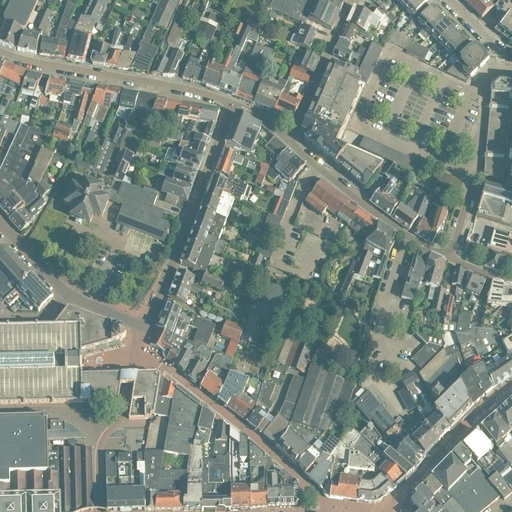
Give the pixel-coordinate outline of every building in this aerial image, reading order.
[(39,0),(11,0),(4,18),(26,28),(39,0)] [(76,6),(79,0),(68,0),(68,3),(59,26),(66,28),(69,21),(76,6)] [(108,2),(103,0),(92,0),(91,4),(84,17),(95,22),(98,24),(108,2)] [(168,31),(181,0),(160,0),(160,3),(156,11),(150,23),(168,31)] [(228,0),(209,0),(199,24),(216,31),(228,0)] [(331,31),(339,12),(325,5),(313,0),(273,0),(270,9),(306,25),(308,20),(331,31)] [(344,0),(313,0),(325,5),(339,12),(344,0)] [(406,10),(416,0),(402,0),(399,4),(406,10)] [(416,0),(406,10),(413,18),(428,2),(426,0),(416,0)] [(474,10),(483,0),(469,0),(466,3),(474,10)] [(493,7),(486,0),(483,0),(474,10),(482,18),(493,7)] [(424,29),(441,12),(441,11),(436,10),(433,6),(417,22),(424,29)] [(380,22),(384,16),(381,13),(379,11),(378,9),(376,12),(375,14),(373,16),(354,7),(350,15),(346,24),(357,30),(360,31),(362,32),(365,34),(367,30),(369,27),(377,30),(376,31),(377,31),(381,24),(379,23),(379,21),(380,22)] [(36,55),(38,45),(40,37),(40,38),(52,13),(44,10),(35,30),(34,29),(33,33),(31,33),(30,35),(24,33),(21,41),(17,51),(36,55)] [(268,17),(276,21),(279,15),(270,11),(268,17)] [(136,12),(133,17),(142,21),(144,15),(136,12)] [(431,36),(446,20),(443,17),(443,12),(441,12),(424,29),(431,36)] [(511,15),(508,12),(494,31),(511,44),(511,15)] [(174,51),(174,50),(176,46),(188,18),(179,14),(167,42),(169,47),(163,60),(159,58),(152,75),(163,77),(174,51)] [(85,61),(87,52),(95,22),(84,17),(82,16),(77,25),(74,31),(73,34),(66,60),(82,63),(85,61)] [(22,30),(26,28),(4,18),(0,17),(0,45),(15,51),(22,30)] [(115,47),(122,30),(126,23),(116,20),(113,28),(109,47),(112,48),(113,48),(115,47)] [(438,43),(455,26),(455,24),(450,24),(446,20),(431,36),(438,43)] [(64,60),(66,50),(67,43),(68,44),(71,33),(73,34),(74,31),(77,25),(69,21),(66,28),(68,29),(62,42),(59,42),(56,59),(64,60)] [(211,43),(216,31),(199,24),(194,36),(206,41),(211,43)] [(240,39),(245,28),(236,24),(231,35),(240,39)] [(353,38),(357,30),(346,24),(339,39),(340,39),(336,46),(347,51),(353,38)] [(309,51),(317,33),(301,25),(296,36),(294,35),(291,43),(296,45),(300,47),(309,51)] [(68,29),(66,28),(59,26),(55,41),(42,39),(41,46),(39,56),(56,59),(59,42),(62,42),(68,29)] [(445,49),(460,34),(456,31),(456,26),(455,26),(438,43),(445,49)] [(235,97),(241,79),(239,78),(242,71),(234,68),(237,60),(244,45),(247,38),(250,30),(245,28),(240,39),(231,58),(225,73),(224,72),(222,77),(221,79),(223,80),(219,90),(219,91),(235,97)] [(152,37),(154,33),(147,30),(139,49),(136,56),(131,71),(148,74),(157,52),(151,49),(155,38),(152,37)] [(398,33),(395,31),(394,31),(392,30),(387,41),(392,44),(398,33)] [(362,32),(360,36),(372,41),(373,37),(365,34),(362,32)] [(398,46),(403,35),(399,33),(398,33),(392,44),(398,46)] [(451,56),(468,39),(468,38),(464,38),(460,34),(445,49),(451,56)] [(403,49),(408,38),(403,35),(398,46),(403,49)] [(131,71),(136,56),(129,55),(130,49),(132,38),(129,37),(126,48),(123,53),(116,69),(131,71)] [(408,51),(413,43),(414,40),(408,38),(403,49),(408,51)] [(458,62),(473,47),(470,44),(470,39),(468,39),(451,56),(458,62)] [(413,57),(418,45),(413,43),(408,51),(407,54),(413,57)] [(380,57),(383,49),(372,44),(369,51),(368,51),(380,57)] [(105,67),(111,51),(112,48),(109,47),(95,45),(91,62),(93,65),(105,67)] [(253,104),(263,81),(274,53),(256,45),(251,57),(250,56),(241,79),(235,97),(253,104)] [(418,59),(423,48),(418,45),(413,57),(418,59)] [(363,58),(347,51),(336,46),(332,56),(348,63),(351,58),(358,61),(357,63),(360,65),(363,58)] [(474,46),(473,47),(458,62),(446,74),(466,83),(489,60),(474,46)] [(194,82),(201,55),(202,51),(203,49),(198,47),(197,50),(193,49),(190,60),(186,70),(185,69),(182,79),(194,82)] [(365,58),(366,57),(368,51),(369,51),(360,47),(357,54),(365,58)] [(429,51),(423,48),(418,59),(424,62),(429,51)] [(288,63),(294,65),(299,53),(293,50),(288,63)] [(116,69),(123,53),(111,51),(105,67),(116,69)] [(183,55),(174,51),(163,77),(170,78),(174,76),(176,77),(178,73),(179,70),(177,69),(183,55)] [(202,85),(208,65),(204,64),(206,58),(208,53),(202,51),(201,55),(194,82),(202,85)] [(377,62),(380,57),(368,51),(366,57),(377,62)] [(320,61),(318,60),(300,52),(297,59),(302,61),(299,69),(313,75),(320,61)] [(225,73),(231,58),(227,57),(222,67),(223,68),(222,69),(208,64),(208,65),(202,85),(219,91),(219,90),(223,80),(221,79),(222,77),(224,72),(225,73)] [(374,68),(377,62),(366,57),(365,58),(363,62),(374,68)] [(347,130),(367,84),(356,79),(358,74),(332,62),(301,132),(306,134),(304,140),(364,188),(382,166),(341,148),(339,147),(340,144),(341,145),(341,144),(340,143),(347,130)] [(372,73),(374,68),(363,62),(361,68),(372,73)] [(9,82),(15,68),(5,64),(0,76),(0,83),(2,84),(4,79),(9,82)] [(313,75),(299,69),(294,67),(290,76),(299,80),(308,85),(313,75)] [(20,87),(26,73),(15,68),(9,82),(8,85),(14,88),(15,85),(20,87)] [(369,78),(372,73),(361,68),(358,73),(369,78)] [(367,84),(369,78),(358,73),(358,74),(356,79),(367,84)] [(38,86),(42,77),(28,74),(24,83),(21,92),(35,95),(38,87),(38,86)] [(65,99),(69,83),(50,78),(44,94),(61,98),(60,103),(64,104),(65,99)] [(274,112),(281,96),(284,89),(287,83),(280,80),(277,87),(270,84),(263,81),(253,104),(268,110),(273,112),(274,112)] [(2,84),(0,83),(0,93),(11,98),(14,89),(2,84)] [(78,108),(84,86),(69,83),(65,99),(64,104),(78,108)] [(291,84),(287,83),(284,89),(281,96),(274,112),(293,120),(302,98),(294,94),(291,100),(287,98),(292,85),(291,84)] [(488,177),(506,182),(511,184),(511,84),(502,84),(491,93),(484,177),(488,177)] [(88,102),(92,103),(93,100),(94,100),(98,88),(84,86),(78,108),(74,123),(73,125),(72,130),(71,132),(76,134),(80,123),(81,124),(82,124),(88,102)] [(43,89),(38,87),(35,95),(30,108),(36,110),(38,105),(40,98),(43,89)] [(104,102),(107,90),(98,88),(94,100),(93,100),(92,103),(83,125),(89,127),(97,107),(101,108),(104,102)] [(118,102),(121,92),(107,90),(104,102),(101,108),(99,113),(98,113),(95,121),(97,122),(102,124),(111,104),(117,106),(118,102)] [(16,96),(15,95),(10,105),(15,107),(20,93),(18,92),(16,96)] [(138,96),(123,93),(119,110),(116,117),(125,121),(124,123),(127,124),(128,122),(129,122),(131,118),(132,116),(133,113),(138,96)] [(157,99),(138,96),(133,113),(132,116),(131,118),(129,122),(128,122),(127,124),(124,123),(122,128),(119,126),(113,142),(107,157),(116,161),(119,153),(123,143),(140,146),(159,150),(161,139),(157,138),(151,137),(144,136),(151,119),(157,99)] [(40,98),(38,105),(44,106),(47,100),(40,98)] [(4,99),(0,107),(6,110),(9,101),(4,99)] [(162,121),(168,101),(157,99),(151,119),(162,121)] [(177,119),(181,104),(168,101),(162,121),(159,131),(166,132),(169,123),(174,124),(175,119),(177,119)] [(187,121),(192,106),(181,104),(177,119),(173,135),(171,141),(179,142),(182,135),(179,134),(182,120),(187,121)] [(198,123),(203,108),(192,106),(187,121),(191,121),(186,133),(187,133),(183,142),(187,143),(189,138),(191,135),(196,122),(198,123)] [(219,111),(203,108),(198,123),(203,124),(203,126),(207,127),(206,129),(206,131),(212,134),(215,126),(219,111)] [(61,113),(57,124),(63,126),(67,115),(61,113)] [(237,114),(232,126),(258,135),(261,126),(237,114)] [(0,129),(6,131),(10,121),(11,118),(4,115),(0,123),(0,129)] [(50,163),(54,156),(61,141),(56,139),(52,147),(51,146),(48,153),(46,152),(47,149),(44,147),(49,136),(28,128),(10,121),(6,131),(16,136),(0,170),(0,209),(9,220),(25,206),(27,208),(38,198),(36,195),(38,194),(36,191),(41,181),(50,163)] [(67,144),(71,132),(72,130),(63,126),(57,124),(53,138),(56,139),(61,141),(67,144)] [(254,146),(258,135),(232,126),(225,145),(234,148),(248,153),(246,158),(256,162),(251,154),(254,146)] [(207,147),(212,134),(206,131),(205,134),(202,133),(201,138),(196,136),(194,140),(189,138),(187,143),(193,143),(194,142),(207,147)] [(91,144),(95,134),(90,132),(89,133),(86,142),(91,144)] [(171,141),(173,135),(159,132),(157,138),(161,139),(165,140),(171,141)] [(279,156),(286,148),(274,137),(267,145),(264,148),(271,154),(271,164),(277,158),(279,156)] [(364,151),(369,140),(364,137),(359,149),(364,151)] [(76,166),(109,179),(116,161),(107,157),(113,142),(106,139),(94,168),(78,161),(76,166)] [(370,154),(375,142),(369,140),(364,151),(370,154)] [(189,153),(203,159),(207,147),(194,142),(193,143),(187,143),(183,142),(181,142),(178,150),(174,148),(172,152),(173,152),(182,155),(183,152),(189,154),(189,153)] [(375,156),(380,145),(375,142),(370,154),(375,156)] [(123,143),(119,153),(133,156),(133,157),(136,158),(140,146),(123,143)] [(236,155),(232,153),(234,148),(225,145),(223,150),(220,158),(226,160),(225,162),(232,165),(233,164),(240,167),(241,166),(244,168),(247,162),(235,157),(236,155)] [(381,159),(386,147),(380,145),(375,156),(381,159)] [(386,161),(391,150),(386,147),(381,159),(386,161)] [(280,175),(296,158),(287,150),(280,157),(276,161),(279,164),(274,169),(272,167),(268,177),(277,185),(278,179),(277,178),(280,175)] [(392,164),(397,152),(391,150),(386,161),(390,163),(392,164)] [(173,152),(169,164),(188,171),(197,175),(203,159),(189,153),(189,154),(183,152),(182,155),(173,152)] [(397,166),(402,155),(397,152),(392,164),(397,166)] [(116,161),(109,179),(122,184),(133,157),(133,156),(119,153),(116,161)] [(402,169),(408,157),(402,155),(397,166),(402,169)] [(54,156),(50,163),(54,165),(59,163),(61,159),(54,156)] [(408,171),(413,160),(408,157),(402,169),(408,171)] [(69,158),(67,163),(76,166),(78,161),(69,158)] [(229,173),(232,165),(225,162),(226,160),(220,158),(215,173),(224,176),(228,178),(234,180),(235,176),(229,173)] [(293,180),(305,166),(296,158),(280,175),(277,178),(278,179),(281,181),(283,179),(289,184),(282,199),(289,202),(296,185),(297,183),(293,180)] [(413,174),(419,162),(413,160),(408,171),(413,174)] [(419,180),(425,166),(419,162),(413,174),(412,177),(419,180)] [(389,178),(397,166),(392,164),(390,163),(382,174),(389,178)] [(257,174),(259,174),(265,177),(269,167),(261,164),(257,174)] [(164,175),(163,178),(166,179),(192,188),(197,175),(188,171),(187,172),(168,165),(164,175)] [(442,187),(447,175),(441,173),(436,184),(442,187)] [(261,186),(265,177),(259,174),(255,184),(261,186)] [(232,183),(224,179),(215,175),(213,178),(205,199),(218,204),(222,195),(234,200),(233,200),(240,203),(241,199),(246,201),(251,189),(238,185),(237,187),(231,185),(232,183)] [(447,189),(453,178),(447,175),(442,187),(447,189)] [(101,219),(105,210),(109,199),(112,191),(104,187),(84,179),(84,180),(76,176),(72,185),(72,184),(64,205),(73,208),(69,216),(77,219),(76,222),(81,225),(82,221),(90,224),(93,216),(101,219)] [(394,188),(395,187),(394,187),(398,181),(392,177),(389,182),(386,180),(370,202),(380,210),(395,189),(394,188)] [(463,183),(453,178),(447,189),(458,194),(463,183)] [(187,202),(192,188),(166,179),(159,200),(166,203),(175,206),(178,199),(187,202)] [(42,199),(50,191),(41,181),(36,191),(38,194),(36,195),(38,198),(27,208),(25,206),(9,220),(21,233),(28,226),(32,223),(30,222),(33,219),(34,220),(32,218),(39,212),(38,210),(46,203),(42,199)] [(338,217),(349,202),(332,189),(322,181),(305,203),(322,216),(324,214),(327,210),(338,217)] [(511,227),(511,184),(506,182),(503,190),(485,185),(485,186),(482,197),(480,197),(480,198),(481,198),(479,207),(478,207),(477,209),(478,209),(476,217),(511,227)] [(119,194),(112,191),(109,199),(123,205),(116,224),(117,225),(115,231),(119,232),(119,233),(123,235),(123,234),(127,236),(130,230),(164,243),(171,225),(160,221),(164,211),(172,214),(154,207),(158,197),(149,194),(143,191),(123,184),(119,194)] [(266,193),(274,196),(276,190),(269,187),(266,193)] [(390,217),(399,203),(401,204),(403,195),(399,192),(395,189),(380,210),(390,217)] [(226,221),(233,200),(234,200),(222,195),(218,204),(205,199),(200,211),(226,221)] [(426,207),(427,206),(429,200),(421,196),(420,199),(415,197),(414,199),(413,201),(410,203),(408,205),(406,208),(406,209),(401,205),(391,218),(409,231),(418,218),(421,220),(426,207)] [(282,220),(289,202),(282,199),(278,197),(271,215),(273,216),(282,220)] [(377,222),(360,210),(349,202),(338,217),(349,225),(348,227),(367,241),(377,224),(377,222)] [(423,240),(432,224),(427,222),(432,211),(426,207),(421,220),(414,234),(423,240)] [(218,241),(219,240),(226,221),(200,211),(193,231),(218,241)] [(439,229),(442,231),(447,214),(436,211),(432,224),(423,240),(432,245),(439,229)] [(270,215),(266,225),(279,229),(282,221),(282,220),(273,216),(271,215),(270,215)] [(382,253),(372,279),(382,281),(388,256),(391,250),(394,244),(391,242),(395,235),(377,224),(367,241),(365,244),(366,246),(359,264),(354,276),(363,279),(375,249),(382,253)] [(218,241),(193,231),(189,243),(214,253),(222,256),(226,243),(219,240),(218,241)] [(511,235),(503,233),(500,242),(479,234),(479,235),(469,231),(465,242),(491,251),(511,256),(511,235)] [(273,237),(268,236),(265,245),(270,247),(273,237)] [(0,303),(2,304),(5,302),(31,276),(0,241),(0,303)] [(214,253),(189,243),(181,265),(206,274),(214,253)] [(273,251),(264,248),(261,256),(270,260),(273,251)] [(422,284),(431,255),(417,249),(407,280),(422,284)] [(511,262),(511,256),(491,251),(484,267),(499,273),(504,261),(511,262)] [(438,290),(446,262),(431,255),(422,284),(438,290)] [(270,286),(276,269),(275,269),(267,266),(240,342),(256,347),(261,333),(272,336),(289,287),(279,283),(277,289),(270,286)] [(261,278),(264,270),(253,267),(250,274),(253,275),(251,281),(248,280),(246,288),(257,292),(259,284),(257,283),(259,277),(261,278)] [(463,295),(466,282),(467,272),(456,267),(452,286),(457,287),(455,296),(459,297),(459,301),(461,301),(462,295),(463,295)] [(194,277),(187,275),(178,271),(173,284),(190,290),(189,291),(203,297),(204,295),(202,294),(202,293),(204,293),(205,291),(192,285),(194,277)] [(225,283),(205,275),(201,284),(221,292),(225,283)] [(479,299),(486,281),(474,275),(466,293),(479,299)] [(53,298),(31,276),(5,302),(16,313),(25,304),(30,310),(34,307),(39,312),(53,298)] [(419,294),(422,284),(407,280),(404,289),(419,294)] [(511,289),(492,283),(489,293),(482,325),(472,324),(472,329),(480,330),(498,332),(498,334),(511,334),(511,289)] [(185,304),(189,291),(190,290),(173,284),(168,298),(177,301),(185,304)] [(255,295),(238,289),(236,295),(253,301),(255,295)] [(344,299),(347,291),(341,289),(338,296),(344,299)] [(416,304),(419,294),(404,289),(401,299),(416,304)] [(440,313),(445,294),(435,291),(430,311),(440,313)] [(455,335),(457,323),(449,321),(453,299),(446,298),(442,318),(438,318),(437,333),(442,333),(454,335),(455,335)] [(318,305),(308,302),(304,318),(313,321),(318,305)] [(182,310),(175,307),(166,304),(162,315),(188,325),(190,322),(191,320),(179,315),(182,310)] [(0,404),(83,403),(83,401),(88,401),(88,403),(118,402),(120,386),(121,386),(122,376),(122,375),(120,375),(109,375),(107,375),(95,376),(95,375),(94,375),(94,376),(82,376),(82,372),(82,370),(81,363),(81,358),(82,358),(82,356),(81,356),(81,352),(82,352),(93,348),(93,349),(95,348),(106,345),(108,345),(108,344),(120,341),(121,341),(123,340),(125,338),(125,336),(126,334),(125,332),(124,330),(122,329),(120,328),(121,328),(119,327),(113,325),(111,324),(111,325),(107,323),(106,322),(94,318),(92,317),(86,315),(85,314),(85,315),(80,313),(81,313),(79,312),(69,309),(68,308),(67,309),(67,310),(60,318),(59,319),(54,326),(0,327),(0,404)] [(508,358),(500,341),(492,340),(492,337),(497,337),(498,334),(498,332),(480,330),(472,329),(469,329),(471,315),(459,313),(457,323),(455,335),(468,335),(486,373),(494,390),(511,377),(511,364),(509,358),(508,358)] [(188,325),(162,315),(157,328),(158,329),(172,336),(182,339),(184,333),(186,334),(189,326),(188,326),(188,325)] [(215,325),(201,320),(192,317),(191,320),(190,322),(188,325),(188,326),(189,326),(190,327),(198,330),(194,339),(203,342),(208,344),(215,325)] [(244,328),(226,322),(221,336),(239,342),(244,328)] [(188,341),(182,339),(172,336),(158,329),(150,345),(163,352),(163,354),(163,355),(164,356),(164,357),(165,358),(167,359),(167,360),(174,365),(174,364),(178,357),(182,350),(184,348),(187,343),(188,341)] [(318,346),(284,333),(273,361),(307,374),(318,346)] [(464,362),(458,345),(454,335),(442,333),(441,340),(442,340),(443,348),(445,359),(450,357),(451,358),(456,372),(460,383),(471,409),(479,402),(484,398),(475,381),(465,366),(466,366),(464,362)] [(511,334),(498,334),(497,337),(492,337),(492,340),(500,341),(508,358),(509,358),(511,364),(511,334)] [(486,373),(468,335),(455,335),(454,335),(458,345),(464,362),(466,366),(465,366),(475,381),(484,398),(492,391),(494,390),(486,373)] [(184,372),(192,357),(196,352),(197,353),(202,345),(203,342),(194,339),(193,343),(188,341),(187,343),(184,348),(182,350),(178,357),(174,364),(184,372)] [(196,384),(204,370),(209,360),(212,351),(206,349),(208,344),(203,342),(202,345),(197,353),(196,352),(192,357),(184,372),(185,374),(184,375),(196,384)] [(451,429),(454,426),(471,409),(460,383),(456,372),(451,358),(450,357),(445,359),(443,348),(428,344),(412,360),(423,371),(419,375),(427,389),(432,394),(431,395),(433,398),(431,399),(428,400),(433,409),(434,408),(435,409),(434,410),(437,416),(439,419),(440,418),(443,421),(442,422),(449,429),(450,430),(451,429)] [(218,401),(230,374),(230,372),(228,372),(233,359),(227,357),(225,356),(224,358),(216,355),(207,372),(204,370),(196,384),(218,401)] [(308,375),(290,426),(285,437),(277,447),(276,448),(296,467),(327,433),(345,412),(354,387),(348,383),(349,380),(335,373),(334,376),(311,365),(308,375)] [(388,369),(387,373),(386,375),(396,378),(398,373),(388,369)] [(285,437),(290,426),(308,375),(297,372),(295,377),(292,378),(284,403),(278,416),(271,425),(265,420),(257,430),(264,436),(265,434),(273,440),(272,442),(277,447),(285,437)] [(439,441),(450,430),(449,429),(442,422),(443,421),(440,418),(439,419),(437,416),(434,410),(435,409),(434,408),(433,409),(428,400),(412,372),(400,379),(405,388),(409,396),(415,406),(421,418),(439,441)] [(130,375),(122,375),(122,376),(121,386),(128,386),(134,386),(136,375),(136,374),(130,375)] [(153,415),(160,377),(159,376),(157,375),(156,374),(147,374),(146,374),(137,375),(137,374),(136,374),(136,375),(134,386),(129,420),(150,419),(151,415),(153,415)] [(230,410),(243,391),(249,380),(245,379),(246,377),(243,376),(242,378),(230,374),(218,401),(230,410)] [(173,400),(176,389),(160,377),(153,415),(170,418),(172,407),(173,400)] [(239,417),(250,402),(255,405),(261,385),(249,380),(243,391),(230,410),(239,417)] [(257,430),(265,420),(268,416),(274,403),(269,401),(276,386),(264,382),(256,407),(258,408),(253,415),(247,423),(257,430)] [(200,407),(176,389),(173,400),(172,407),(170,418),(164,453),(189,457),(190,451),(191,443),(191,442),(198,416),(200,407)] [(425,457),(424,456),(404,433),(393,422),(367,393),(365,396),(354,406),(363,416),(366,413),(370,417),(370,418),(380,429),(380,428),(381,429),(378,432),(394,444),(390,449),(393,451),(390,453),(414,472),(425,457)] [(511,399),(495,415),(510,433),(511,435),(511,399)] [(246,422),(252,414),(252,412),(255,405),(250,402),(239,417),(246,422)] [(208,445),(212,427),(215,417),(202,408),(194,443),(203,444),(208,445)] [(510,433),(495,415),(481,428),(488,436),(499,450),(496,454),(507,464),(511,470),(511,438),(508,435),(510,433)] [(0,511),(84,511),(91,511),(92,511),(93,511),(93,509),(91,448),(90,448),(90,449),(85,449),(58,450),(58,449),(57,449),(58,455),(47,455),(47,421),(43,417),(0,418),(0,511)] [(424,456),(439,441),(421,418),(404,433),(424,456)] [(227,437),(227,427),(219,420),(217,430),(213,457),(217,457),(226,457),(226,452),(222,451),(222,442),(227,442),(227,437)] [(63,431),(62,421),(51,421),(51,431),(63,431)] [(390,453),(379,442),(382,440),(373,427),(372,426),(371,426),(370,426),(368,427),(360,435),(367,442),(388,462),(406,479),(414,472),(390,453)] [(351,448),(360,435),(351,428),(340,444),(329,458),(333,460),(331,475),(330,478),(323,491),(324,492),(325,494),(328,498),(331,498),(370,504),(375,504),(379,503),(396,487),(394,485),(379,471),(351,448)] [(239,436),(230,429),(229,439),(230,448),(230,457),(230,459),(230,491),(230,496),(231,511),(240,510),(239,460),(239,436)] [(493,449),(477,432),(461,446),(468,454),(491,480),(497,474),(511,495),(511,494),(511,470),(507,464),(504,467),(499,460),(490,451),(493,449)] [(329,458),(340,444),(327,433),(296,467),(305,475),(322,455),(329,458)] [(388,462),(367,442),(360,435),(351,448),(379,471),(394,485),(396,487),(406,479),(388,462)] [(249,459),(249,443),(249,444),(239,436),(239,460),(240,510),(250,510),(250,490),(250,473),(249,459)] [(202,491),(203,461),(203,444),(194,443),(191,443),(190,451),(189,457),(187,472),(187,477),(187,491),(186,491),(186,500),(183,499),(183,511),(201,511),(202,491)] [(267,508),(267,489),(266,484),(267,476),(267,459),(263,459),(263,456),(254,448),(255,448),(249,443),(249,459),(250,473),(265,473),(265,484),(258,489),(250,490),(250,510),(267,508)] [(460,448),(451,456),(465,470),(467,469),(472,475),(478,470),(469,460),(470,459),(460,448)] [(144,453),(144,465),(144,479),(145,509),(145,511),(154,511),(157,493),(160,473),(161,472),(163,452),(145,452),(144,453)] [(145,509),(144,479),(144,465),(137,465),(137,468),(131,468),(131,454),(106,454),(106,511),(107,511),(108,510),(145,509)] [(331,475),(333,460),(329,458),(322,455),(305,475),(323,491),(330,478),(331,475)] [(465,470),(451,456),(432,476),(443,488),(439,492),(449,502),(452,498),(455,501),(464,511),(482,511),(501,497),(490,486),(487,483),(488,482),(485,478),(478,470),(472,475),(467,469),(465,470)] [(231,511),(230,496),(230,491),(230,459),(230,457),(226,457),(217,457),(216,462),(203,461),(202,491),(201,511),(231,511)] [(282,501),(281,488),(280,481),(274,475),(274,468),(277,468),(267,459),(267,476),(266,484),(267,489),(267,508),(280,508),(279,501),(282,501)] [(294,484),(277,468),(274,468),(274,475),(280,481),(280,478),(287,485),(287,488),(281,488),(282,501),(279,501),(280,508),(296,507),(298,504),(298,486),(294,483),(294,484)] [(187,491),(187,477),(187,472),(161,472),(160,473),(157,493),(154,511),(183,511),(183,499),(186,500),(186,491),(187,491)] [(488,482),(487,483),(490,486),(501,497),(504,501),(511,495),(497,474),(491,480),(488,482)] [(443,488),(432,476),(424,484),(421,487),(421,488),(442,509),(443,510),(444,511),(445,511),(464,511),(455,501),(452,498),(449,502),(439,492),(443,488)] [(442,509),(421,488),(414,495),(412,501),(412,502),(411,502),(411,503),(411,504),(411,505),(412,506),(412,511),(443,511),(444,511),(443,510),(442,509)]
